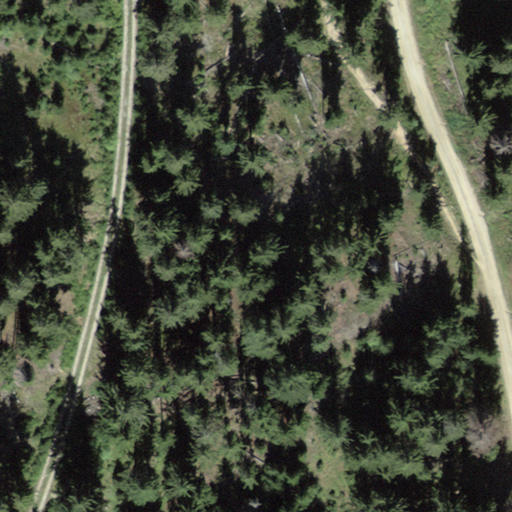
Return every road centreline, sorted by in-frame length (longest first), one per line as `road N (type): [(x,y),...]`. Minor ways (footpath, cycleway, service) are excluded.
road 1 (track): [(122,0),(112,216),(40,511)]
road 2 (track): [(396,0),(412,75),(477,232),(511,385)]
